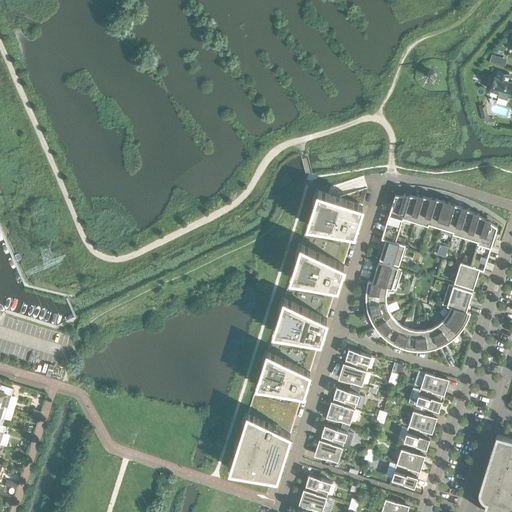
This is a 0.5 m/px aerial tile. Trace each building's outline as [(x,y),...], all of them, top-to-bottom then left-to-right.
[(491,56),(490,61),(503,65),(504,60),(491,56)] [(510,74),(497,70),(495,77),(494,76),(494,78),(489,76),(486,86),(491,88),(490,89),(499,92),(498,97),(507,100),(509,95),(511,96),(511,93),(511,81),(508,81),(510,74)] [(427,75),(427,76),(427,77),(428,78),(428,79),(429,79),(430,79),(430,80),(431,80),(432,80),(433,79),(434,79),(434,78),(435,78),(435,77),(435,76),(435,75),(435,74),(434,73),(434,72),(433,72),(432,72),(431,72),(431,71),(431,72),(430,72),(429,72),(428,72),(428,73),(428,74),(427,74),(427,75)] [(479,105),(482,116),(487,115),(485,104),(479,105)] [(233,459),(230,468),(258,473),(266,474),(277,476),(288,440),(290,434),(290,433),(304,391),(307,379),(310,371),(320,338),(324,326),(327,317),(337,284),(341,272),(344,264),(354,231),(358,219),(363,204),(359,203),(340,197),(334,195),(329,193),(328,193),(318,190),(315,199),(308,223),(307,226),(298,253),(291,276),(281,306),(274,330),(268,350),(267,352),(264,360),(261,372),(257,383),(256,386),(248,413),(245,422),(240,439),(237,448),(233,459)] [(395,194),(389,214),(403,218),(403,217),(410,194),(405,194),(400,194),(395,194)] [(410,194),(403,217),(415,221),(423,196),(419,195),(414,195),(410,194)] [(423,196),(415,221),(428,225),(429,223),(428,222),(436,198),(432,197),(428,196),(423,196)] [(436,198),(428,222),(429,223),(441,226),(449,202),(445,200),(440,199),(436,198)] [(449,202),(441,226),(453,230),(454,230),(461,206),(457,204),(453,203),(449,202)] [(453,230),(453,232),(466,236),(473,211),(469,210),(465,208),(461,206),(454,230),(453,230)] [(473,211),(466,236),(478,240),(485,218),(479,215),(473,211)] [(389,214),(387,219),(401,224),(403,218),(389,214)] [(478,240),(477,242),(491,246),(491,244),(497,226),(493,223),(489,220),(485,218),(478,240)] [(387,219),(385,225),(399,229),(401,224),(387,219)] [(385,225),(383,231),(397,235),(399,229),(385,225)] [(382,237),(381,237),(386,239),(386,238),(395,241),(396,241),(397,235),(383,231),(382,237)] [(386,239),(379,258),(399,264),(405,244),(403,243),(396,241),(395,241),(386,238),(386,239)] [(477,242),(475,247),(489,252),(491,246),(477,242)] [(475,247),(474,253),(487,257),(489,252),(475,247)] [(472,259),(486,263),(487,257),(474,253),(472,259)] [(470,264),(480,267),(480,268),(484,269),(486,263),(472,259),(470,264)] [(372,280),(372,281),(388,286),(387,286),(396,289),(403,268),(379,261),(372,280)] [(460,261),(454,281),(473,288),(480,268),(480,267),(470,264),(462,262),(460,261)] [(366,293),(366,295),(366,297),(366,299),(366,300),(366,302),(366,303),(386,300),(386,293),(387,286),(388,286),(372,281),(372,280),(368,279),(368,281),(367,283),(367,284),(366,286),(366,288),(366,290),(366,291),(366,293)] [(449,283),(442,303),(451,306),(466,310),(473,290),(449,283)] [(386,300),(366,303),(367,305),(367,307),(367,309),(368,311),(368,312),(369,314),(370,316),(370,318),(371,319),(372,321),(373,323),(374,324),(375,326),(392,314),(388,308),(386,300)] [(448,312),(443,318),(458,332),(460,331),(461,330),(462,328),(463,327),(464,325),(465,324),(466,323),(467,321),(467,319),(468,318),(469,316),(469,315),(470,313),(471,311),(466,310),(451,306),(448,312)] [(392,314),(375,326),(376,327),(377,329),(378,330),(379,331),(381,333),(382,334),(383,335),(385,337),(386,338),(388,339),(389,340),(391,341),(392,342),(403,324),(402,324),(397,320),(392,314)] [(438,323),(431,327),(439,346),(440,345),(442,344),(444,343),(445,342),(447,342),(449,341),(450,340),(452,338),(453,337),(454,336),(456,335),(457,334),(458,332),(443,318),(438,323)] [(403,324),(392,342),(394,343),(396,344),(397,344),(399,345),(401,346),(402,346),(404,347),(406,348),(408,348),(410,348),(411,349),(413,349),(415,349),(417,329),(410,327),(403,324)] [(417,329),(415,349),(417,349),(419,349),(421,349),(423,349),(424,349),(426,349),(428,349),(430,348),(432,348),(433,347),(435,347),(437,346),(439,346),(431,327),(424,328),(417,329)] [(349,348),(345,362),(367,369),(372,354),(358,350),(358,351),(349,348)] [(367,369),(345,362),(342,370),(341,370),(339,377),(362,384),(367,369)] [(421,385),(420,386),(443,393),(445,385),(446,385),(448,378),(425,371),(424,374),(418,372),(414,383),(421,385)] [(0,403),(8,406),(14,388),(1,384),(0,386),(0,403)] [(337,385),(333,400),(355,407),(356,405),(362,406),(365,396),(359,394),(360,392),(337,385)] [(443,393),(420,386),(420,389),(413,387),(409,402),(415,404),(416,401),(438,408),(443,393)] [(329,408),(327,415),(350,423),(355,407),(333,400),(330,409),(329,408)] [(413,409),(408,424),(431,431),(433,423),(434,423),(436,416),(413,409)] [(325,423),(321,439),(343,446),(349,448),(354,433),(348,431),(348,430),(325,423)] [(431,431),(408,424),(404,439),(426,446),(431,431)] [(26,432),(24,439),(30,441),(32,434),(26,432)] [(479,489),(479,490),(479,491),(479,493),(480,493),(480,494),(481,495),(482,496),(483,497),(484,498),(485,498),(486,498),(483,508),(483,509),(483,510),(484,511),(511,511),(511,437),(500,434),(496,433),(479,487),(479,488),(479,489)] [(343,446),(321,439),(319,444),(318,444),(315,453),(324,456),(338,461),(343,446)] [(396,462),(419,469),(421,461),(422,461),(424,454),(401,447),(396,462)] [(414,484),(419,469),(396,462),(392,477),(405,482),(405,481),(414,484)] [(310,474),(305,488),(327,495),(332,481),(332,480),(319,476),(318,477),(310,474)] [(302,497),(300,503),(312,507),(320,510),(322,510),(323,509),(330,511),(334,498),(327,496),(327,495),(305,488),(302,497)] [(380,511),(405,511),(408,505),(399,502),(385,497),(380,511)]
